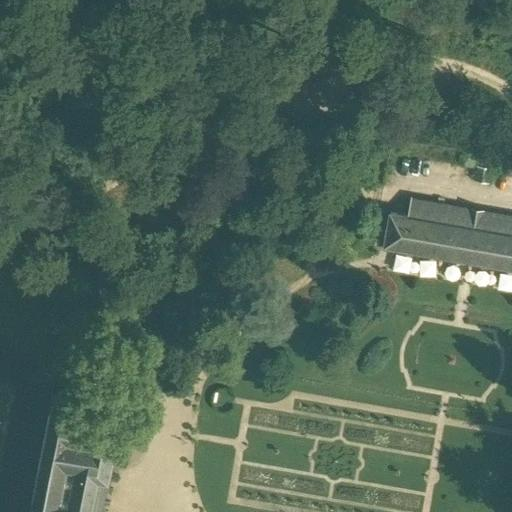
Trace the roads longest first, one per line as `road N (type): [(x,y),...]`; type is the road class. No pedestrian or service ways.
road 1 (track): [(511,95),(473,70),(401,58),(138,160),(85,206)]
road 2 (track): [(372,262),(511,284)]
road 3 (track): [(511,195),(393,178)]
